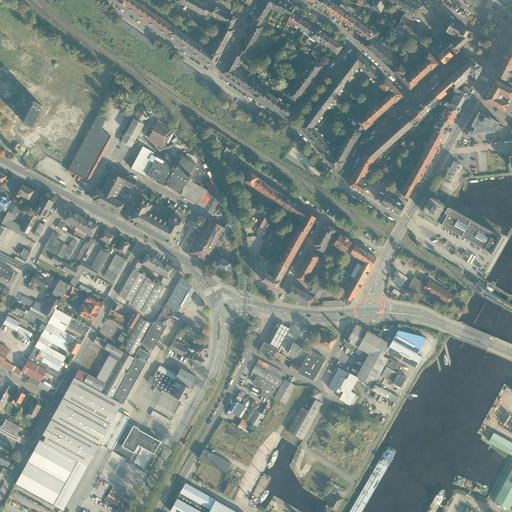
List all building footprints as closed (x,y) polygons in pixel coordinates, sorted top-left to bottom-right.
[(136,14),(142,6),(133,0),(129,0),(125,6),(136,14)] [(193,0),(190,0),(186,8),(190,10),(196,2),(193,0)] [(253,23),(258,26),(270,8),(272,9),(275,3),(272,1),(270,0),(263,0),(258,8),(254,15),(250,21),(253,23)] [(286,4),(277,0),(276,0),(275,3),(272,9),(280,14),(286,4)] [(327,12),(332,3),(326,0),(325,0),(320,7),(327,12)] [(369,8),(373,2),(368,0),(365,0),(364,2),(363,5),(369,8)] [(404,0),(373,0),(373,2),(369,8),(380,14),(387,0),(391,0),(398,4),(395,9),(399,11),(404,0)] [(423,5),(413,0),(404,0),(399,11),(405,14),(397,30),(410,37),(414,29),(405,25),(409,16),(416,20),(423,5)] [(196,2),(190,10),(195,12),(200,4),(196,2)] [(333,16),(339,8),(332,3),(327,12),(333,16)] [(205,7),(200,4),(195,12),(200,15),(205,7)] [(286,4),(280,14),(289,19),(292,13),(295,9),(286,4)] [(206,15),(215,19),(219,11),(220,10),(212,5),(210,9),(206,15)] [(147,21),(152,13),(142,6),(136,14),(147,21)] [(210,9),(205,7),(200,15),(204,18),(206,15),(210,9)] [(349,15),(344,12),(339,8),(333,16),(338,20),(344,23),(349,15)] [(224,24),(229,16),(219,11),(215,19),(224,24)] [(157,28),(162,20),(152,13),(147,21),(157,28)] [(287,22),(298,29),(303,20),(292,13),(289,19),(287,22)] [(237,19),(229,15),(229,16),(224,24),(226,25),(231,28),(237,19)] [(350,28),(356,20),(349,15),(344,23),(350,28)] [(10,16),(5,26),(28,38),(33,28),(10,16)] [(152,49),(155,44),(119,19),(116,24),(152,49)] [(166,35),(172,27),(162,20),(157,28),(166,35)] [(298,29),(304,33),(309,24),(303,20),(298,29)] [(357,33),(363,25),(356,20),(350,28),(357,33)] [(456,54),(473,39),(471,37),(473,33),(452,22),(447,31),(457,36),(448,45),(456,54)] [(258,26),(253,23),(251,26),(248,30),(246,35),(244,39),(241,44),(239,48),(236,52),(242,55),(245,57),(261,28),(258,26)] [(310,36),(315,28),(309,24),(304,33),(310,36)] [(226,25),(222,33),(230,37),(234,30),(231,28),(226,25)] [(363,38),(369,30),(363,25),(357,33),(363,38)] [(185,36),(172,27),(166,35),(179,44),(185,36)] [(319,43),(325,35),(315,28),(310,36),(319,43)] [(369,30),(363,38),(369,43),(373,38),(376,35),(369,30)] [(221,32),(217,38),(226,43),(230,37),(222,33),(221,32)] [(325,47),(331,38),(325,35),(319,43),(325,47)] [(441,41),(431,35),(428,42),(436,46),(441,41)] [(193,41),(185,36),(179,44),(187,50),(193,41)] [(217,38),(211,49),(220,54),(226,43),(217,38)] [(331,51),(337,42),(331,38),(325,47),(331,51)] [(375,54),(382,47),(373,38),(369,43),(366,46),(375,54)] [(205,50),(193,41),(187,50),(200,58),(204,52),(205,50)] [(337,55),(343,46),(337,42),(331,51),(337,55)] [(385,63),(392,56),(382,47),(375,54),(385,63)] [(446,48),(438,56),(445,64),(454,56),(446,48)] [(511,49),(510,48),(503,61),(511,65),(511,49)] [(204,52),(200,58),(212,66),(220,54),(211,49),(208,55),(204,52)] [(315,49),(312,54),(318,58),(321,53),(315,49)] [(236,52),(234,51),(226,64),(234,70),(242,55),(236,52)] [(353,57),(348,64),(357,70),(360,65),(366,58),(362,55),(358,52),(353,57)] [(422,59),(425,62),(433,71),(440,64),(429,53),(422,59)] [(222,89),(174,56),(170,61),(218,94),(222,89)] [(394,72),(401,65),(392,56),(385,63),(394,72)] [(367,73),(374,65),(366,58),(360,65),(362,67),(361,68),(367,73)] [(470,60),(461,68),(468,75),(471,72),(473,73),(472,75),(476,78),(482,68),(481,65),(474,60),(470,60)] [(316,61),(306,73),(314,79),(323,66),(316,61)] [(511,65),(503,61),(497,73),(507,79),(510,73),(511,73),(511,65)] [(425,62),(418,68),(426,77),(433,71),(425,62)] [(229,80),(236,71),(234,70),(226,64),(223,69),(220,74),(224,77),(229,80)] [(348,64),(343,71),(351,77),(357,70),(348,64)] [(367,73),(373,79),(381,72),(374,65),(367,73)] [(408,72),(401,65),(394,72),(400,78),(405,74),(408,72)] [(418,68),(410,75),(418,84),(426,77),(418,68)] [(461,68),(451,77),(458,84),(459,85),(469,76),(468,75),(461,68)] [(237,85),(243,76),(236,71),(229,80),(237,85)] [(343,71),(337,78),(346,85),(351,77),(343,71)] [(103,72),(97,82),(110,89),(116,78),(103,72)] [(381,72),(373,79),(380,85),(387,78),(381,72)] [(306,73),(297,85),(305,91),(314,79),(306,73)] [(409,77),(405,74),(400,78),(412,90),(418,84),(410,75),(409,77)] [(245,91),(251,81),(243,76),(237,85),(245,91)] [(439,88),(433,93),(440,100),(448,93),(445,90),(451,85),(454,88),(456,86),(458,84),(451,77),(446,82),(439,88)] [(337,78),(332,85),(340,91),(346,85),(337,78)] [(387,78),(380,85),(386,92),(389,89),(391,92),(396,87),(387,78)] [(511,100),(511,88),(496,80),(484,102),(505,113),(511,100)] [(253,96),(259,86),(251,81),(245,91),(253,96)] [(458,111),(470,89),(465,86),(464,88),(459,85),(458,84),(456,86),(454,89),(457,91),(455,93),(451,100),(452,100),(451,102),(446,100),(444,104),(448,106),(458,111)] [(287,98),(295,104),(305,91),(297,85),(287,98)] [(332,85),(327,92),(335,98),(340,91),(332,85)] [(261,102),(268,93),(259,86),(253,96),(261,102)] [(389,93),(397,101),(403,95),(396,87),(391,92),(389,93)] [(335,98),(327,92),(322,99),(330,105),(335,98)] [(272,109),(278,100),(268,93),(261,102),(272,109)] [(391,106),(397,101),(389,93),(368,112),(369,113),(360,121),(360,122),(366,128),(371,124),(378,117),(386,111),(391,106)] [(433,93),(423,102),(430,109),(440,100),(433,93)] [(330,105),(322,99),(317,105),(325,112),(330,105)] [(280,115),(287,105),(278,100),(272,109),(280,115)] [(31,126),(42,106),(33,102),(22,121),(31,126)] [(423,102),(415,109),(423,118),(429,112),(428,111),(430,109),(423,102)] [(280,127),(244,103),(241,108),(276,133),(280,127)] [(295,111),(287,105),(280,115),(288,120),(295,111)] [(325,112),(317,105),(312,112),(320,118),(325,112)] [(448,106),(442,117),(452,122),(458,111),(448,106)] [(151,113),(159,118),(162,113),(155,108),(151,113)] [(415,109),(407,116),(414,124),(415,125),(423,118),(415,109)] [(320,118),(312,112),(307,119),(315,125),(320,118)] [(472,132),(470,136),(496,132),(497,131),(504,130),(505,128),(500,125),(501,123),(481,112),(474,126),(477,128),(474,133),(472,132)] [(414,124),(407,116),(398,125),(405,132),(414,124)] [(435,127),(436,128),(446,133),(452,122),(442,117),(441,117),(435,127)] [(307,133),(315,125),(307,119),(301,127),(307,133)] [(158,121),(148,139),(163,147),(166,141),(169,143),(174,133),(171,132),(173,129),(158,121)] [(354,127),(362,132),(366,128),(360,122),(354,127)] [(315,125),(307,133),(314,141),(322,133),(315,125)] [(405,132),(398,125),(388,133),(395,141),(405,132)] [(354,127),(350,136),(357,140),(362,132),(354,127)] [(183,135),(177,128),(173,131),(177,136),(173,140),(175,143),(183,135)] [(446,133),(436,128),(431,136),(441,142),(446,133)] [(322,133),(314,141),(319,147),(328,139),(322,133)] [(395,141),(388,133),(377,142),(384,150),(395,141)] [(348,136),(339,152),(331,160),(334,163),(337,168),(338,168),(339,169),(340,169),(341,168),(342,168),(345,163),(349,155),(354,147),(357,140),(350,136),(348,136)] [(441,142),(431,136),(426,145),(436,151),(441,142)] [(328,139),(319,147),(325,153),(333,145),(328,139)] [(377,142),(367,152),(375,160),(384,150),(377,142)] [(153,152),(142,145),(132,166),(158,181),(157,182),(164,186),(165,184),(181,193),(179,195),(204,208),(203,210),(212,214),(220,198),(213,194),(216,188),(199,159),(199,156),(191,148),(189,153),(187,152),(185,156),(180,154),(173,165),(152,154),(153,152)] [(333,145),(325,153),(331,160),(339,152),(333,145)] [(436,151),(426,145),(421,155),(431,160),(436,151)] [(220,157),(225,160),(231,151),(226,147),(220,157)] [(367,173),(375,160),(367,152),(365,156),(360,164),(354,175),(349,183),(349,185),(362,192),(367,183),(365,183),(368,179),(366,177),(368,174),(367,173)] [(36,167),(41,157),(34,154),(29,164),(36,167)] [(431,160),(421,155),(416,164),(426,169),(431,160)] [(454,161),(444,178),(450,181),(459,164),(454,161)] [(426,169),(416,164),(411,173),(421,179),(426,169)] [(92,200),(117,214),(124,202),(117,199),(123,189),(128,191),(130,188),(131,188),(137,178),(112,166),(99,189),(96,187),(90,196),(93,198),(92,200)] [(249,173),(244,182),(252,187),(257,178),(249,173)] [(421,179),(411,173),(406,182),(416,188),(421,179)] [(381,175),(371,177),(377,183),(382,182),(389,186),(392,181),(381,175)] [(257,178),(252,187),(267,196),(272,187),(257,178)] [(416,188),(406,182),(401,192),(410,197),(416,188)] [(34,190),(23,184),(18,193),(29,199),(34,190)] [(272,187),(267,196),(281,206),(283,204),(287,197),(272,187)] [(0,210),(1,211),(2,209),(5,211),(11,200),(0,193),(0,223),(1,224),(4,219),(0,216),(0,210)] [(381,204),(391,209),(396,199),(387,194),(381,204)] [(46,217),(55,201),(44,195),(35,211),(46,217)] [(153,205),(137,195),(124,219),(171,245),(185,222),(169,213),(168,208),(158,203),(153,205)] [(432,195),(423,210),(438,218),(446,203),(432,195)] [(287,197),(283,204),(292,210),(296,203),(287,197)] [(391,209),(400,214),(406,204),(396,199),(391,209)] [(10,228),(13,221),(21,205),(14,201),(4,219),(1,224),(10,228)] [(305,210),(296,203),(292,210),(300,216),(305,210)] [(449,205),(440,223),(490,252),(493,253),(504,236),(500,234),(449,205)] [(82,219),(68,210),(62,221),(77,229),(82,219)] [(306,220),(301,227),(310,233),(318,218),(305,210),(300,216),(306,220)] [(26,237),(38,216),(30,212),(23,226),(19,233),(26,237)] [(193,223),(201,226),(205,228),(210,220),(198,214),(193,223)] [(268,218),(269,217),(263,214),(257,224),(259,226),(263,228),(268,218)] [(270,228),(276,231),(279,225),(268,218),(263,228),(259,226),(256,232),(257,236),(263,239),(263,238),(270,228)] [(97,227),(82,219),(77,229),(92,237),(97,227)] [(188,252),(206,262),(220,236),(222,237),(227,228),(210,220),(205,228),(201,226),(188,252)] [(19,233),(23,226),(13,221),(10,228),(19,233)] [(39,236),(45,225),(40,223),(34,234),(39,236)] [(0,246),(10,228),(1,224),(0,225),(0,246)] [(315,248),(322,252),(325,248),(324,248),(332,233),(333,234),(336,230),(328,225),(327,227),(324,226),(313,245),(316,246),(315,248)] [(294,239),(303,244),(310,233),(301,227),(294,239)] [(267,240),(270,241),(276,231),(270,228),(263,238),(267,240)] [(115,235),(106,230),(101,238),(105,240),(103,243),(108,246),(110,243),(111,243),(115,235)] [(59,234),(53,231),(44,248),(58,255),(62,248),(66,251),(64,254),(69,257),(78,242),(72,240),(69,246),(57,239),(59,234)] [(352,242),(340,234),(333,244),(345,252),(352,242)] [(125,253),(131,243),(123,239),(118,249),(125,253)] [(287,250),(296,256),(303,244),(294,239),(287,250)] [(262,247),(264,248),(267,250),(271,242),(270,241),(267,240),(262,247)] [(91,244),(88,243),(86,242),(74,263),(79,267),(82,261),(91,244)] [(364,261),(369,253),(358,246),(352,254),(364,261)] [(28,258),(31,251),(24,248),(21,254),(28,258)] [(260,254),(264,257),(268,250),(267,250),(264,248),(260,254)] [(91,266),(82,261),(79,267),(85,270),(96,276),(109,253),(107,252),(102,250),(101,249),(91,266)] [(214,266),(225,273),(228,269),(229,270),(233,263),(224,258),(227,252),(223,250),(214,266)] [(280,262),(289,267),(296,256),(287,250),(280,262)] [(14,259),(0,251),(0,293),(6,297),(10,290),(0,285),(0,259),(21,270),(24,265),(14,259)] [(312,269),(319,256),(310,251),(303,264),(312,269)] [(155,270),(160,260),(147,253),(141,263),(155,270)] [(362,266),(370,271),(377,258),(369,253),(364,261),(362,266)] [(476,256),(471,253),(466,261),(471,264),(476,256)] [(114,281),(127,259),(117,254),(104,276),(114,281)] [(403,266),(417,274),(420,270),(407,261),(409,259),(402,255),(400,259),(405,263),(403,266)] [(78,269),(54,256),(52,260),(65,266),(63,270),(74,276),(78,269)] [(14,259),(24,265),(25,262),(16,257),(14,259)] [(168,278),(173,268),(160,260),(155,270),(168,278)] [(273,274),(282,279),(289,267),(280,262),(273,274)] [(15,271),(0,263),(0,275),(9,281),(15,271)] [(304,282),(312,269),(303,264),(295,277),(304,282)] [(354,279),(363,284),(366,277),(370,271),(362,266),(357,273),(354,279)] [(75,287),(85,270),(79,267),(78,269),(74,276),(70,284),(75,287)] [(164,285),(134,268),(119,295),(130,301),(128,304),(147,315),(164,285)] [(340,279),(346,282),(350,275),(342,271),(341,274),(343,275),(340,279)] [(396,277),(405,282),(408,278),(397,271),(394,275),(396,277)] [(34,285),(36,286),(37,286),(39,286),(42,288),(47,279),(36,272),(31,281),(35,283),(34,285)] [(267,272),(263,281),(269,284),(273,274),(267,272)] [(273,274),(269,284),(278,288),(282,279),(273,274)] [(182,276),(166,305),(181,314),(195,291),(182,276)] [(402,286),(405,282),(396,277),(394,281),(402,286)] [(448,305),(454,295),(429,280),(427,285),(415,278),(406,290),(407,291),(409,292),(412,293),(415,293),(418,293),(421,293),(423,290),(448,305)] [(63,297),(70,284),(61,279),(54,292),(63,297)] [(350,285),(359,290),(363,284),(354,279),(350,285)] [(285,295),(308,307),(313,297),(297,288),(300,283),(295,281),(293,286),(291,285),(285,295)] [(314,297),(319,300),(326,287),(321,284),(320,287),(315,285),(311,292),(315,294),(314,297)] [(347,291),(356,296),(359,290),(350,285),(347,291)] [(343,297),(352,302),(356,296),(347,291),(343,297)] [(35,302),(23,295),(20,301),(31,307),(30,309),(38,313),(39,311),(42,307),(43,305),(36,301),(35,302)] [(100,312),(104,304),(89,296),(87,299),(86,299),(85,299),(85,300),(85,301),(89,303),(88,306),(100,312)] [(56,309),(60,301),(53,297),(46,310),(42,307),(39,311),(52,318),(56,309)] [(27,308),(19,303),(14,312),(23,316),(24,313),(26,309),(27,308)] [(100,312),(88,306),(84,304),(78,314),(94,322),(100,312)] [(120,307),(114,304),(108,316),(122,323),(124,319),(122,318),(125,313),(119,309),(120,307)] [(29,311),(26,309),(24,313),(26,314),(23,318),(45,330),(49,323),(52,318),(39,311),(38,313),(30,309),(29,311)] [(72,328),(76,320),(56,309),(52,318),(49,323),(65,331),(68,326),(72,328)] [(133,327),(139,317),(140,314),(132,310),(129,317),(130,317),(126,325),(132,329),(133,327)] [(15,485),(64,511),(170,318),(161,314),(154,325),(139,317),(133,327),(135,328),(122,352),(97,338),(94,343),(110,352),(96,378),(80,370),(43,436),(47,438),(44,443),(41,441),(15,485)] [(20,323),(7,316),(3,324),(18,332),(16,336),(22,340),(24,336),(27,338),(30,333),(18,326),(20,323)] [(86,336),(90,327),(76,320),(72,328),(86,336)] [(68,352),(69,351),(74,341),(81,345),(83,341),(65,331),(49,323),(45,330),(35,346),(52,356),(55,351),(46,345),(48,341),(68,352)] [(281,324),(270,345),(278,349),(279,350),(290,329),(281,324)] [(386,356),(388,352),(392,344),(358,325),(347,342),(387,363),(401,371),(403,366),(386,356)] [(400,330),(392,344),(388,352),(417,367),(423,356),(420,354),(428,339),(424,336),(400,330)] [(123,343),(127,335),(122,332),(117,339),(123,343)] [(321,343),(331,350),(338,339),(331,335),(326,335),(321,343)] [(75,354),(81,345),(74,341),(69,351),(75,354)] [(183,356),(186,349),(173,342),(169,349),(183,356)] [(277,352),(278,349),(270,345),(264,342),(260,351),(288,367),(291,361),(285,358),(286,357),(277,352)] [(361,379),(374,386),(387,363),(347,342),(345,345),(347,349),(367,360),(358,377),(361,379)] [(195,352),(204,357),(208,348),(199,343),(197,343),(195,344),(192,349),(196,351),(195,352)] [(297,357),(302,347),(294,343),(289,352),(297,357)] [(11,350),(0,344),(0,364),(12,371),(15,367),(5,361),(11,350)] [(52,356),(35,346),(30,356),(49,366),(58,371),(63,362),(52,356)] [(66,357),(55,351),(52,356),(63,362),(66,357)] [(326,359),(311,351),(301,369),(299,374),(314,382),(326,359)] [(202,366),(205,361),(195,355),(192,360),(202,366)] [(49,366),(30,356),(28,360),(47,370),(49,366)] [(257,376),(277,387),(280,388),(274,398),(286,405),(296,386),(285,379),(284,380),(282,379),(282,380),(281,379),(285,373),(259,359),(252,373),(257,376)] [(31,377),(29,381),(49,392),(51,388),(41,382),(47,373),(60,380),(64,374),(58,371),(49,366),(47,370),(28,360),(22,372),(31,377)] [(401,371),(387,363),(374,386),(376,387),(374,390),(397,403),(400,397),(383,387),(384,384),(379,381),(381,376),(394,383),(393,386),(401,390),(402,387),(404,388),(409,378),(405,376),(407,374),(401,371)] [(289,369),(299,374),(301,369),(292,364),(289,369)] [(345,407),(361,379),(358,377),(333,364),(324,380),(325,386),(329,393),(332,399),(333,401),(345,407)] [(190,388),(196,377),(181,369),(175,380),(182,383),(190,388)] [(174,397),(182,383),(175,380),(157,371),(150,384),(174,397)] [(277,387),(257,376),(252,384),(261,389),(262,392),(260,395),(270,400),(277,387)] [(182,402),(190,388),(182,383),(174,397),(182,402)] [(0,491),(1,489),(0,488),(0,432),(24,446),(27,440),(16,435),(21,427),(13,423),(16,419),(10,416),(8,420),(7,419),(2,427),(0,425),(0,410),(12,388),(5,384),(2,389),(4,390),(0,396),(0,491)] [(289,432),(304,440),(324,404),(322,393),(314,389),(310,397),(315,400),(309,412),(303,408),(289,432)] [(21,404),(26,395),(18,391),(13,400),(21,404)] [(35,417),(41,406),(33,401),(27,413),(35,417)] [(243,421),(257,428),(268,411),(264,409),(262,413),(257,410),(259,406),(252,401),(250,405),(252,407),(243,421)] [(171,421),(153,411),(150,415),(168,426),(171,421)] [(139,430),(127,424),(112,451),(135,464),(142,449),(154,456),(161,444),(138,431),(139,430)] [(511,442),(494,433),(489,443),(511,454),(511,442)] [(231,462),(204,448),(199,458),(225,473),(231,462)] [(13,458),(2,453),(0,457),(0,462),(8,467),(13,458)] [(509,507),(511,501),(511,468),(495,499),(509,507)] [(136,488),(141,479),(133,475),(129,484),(136,488)] [(232,477),(225,492),(231,495),(238,480),(232,477)] [(240,511),(186,481),(170,509),(174,511),(240,511)] [(339,485),(334,482),(327,495),(330,496),(332,493),(335,494),(339,485)] [(132,494),(136,488),(129,484),(125,490),(126,491),(131,494),(132,494)] [(122,494),(120,500),(128,503),(130,497),(122,494)] [(336,511),(344,498),(336,494),(328,508),(336,511)]
